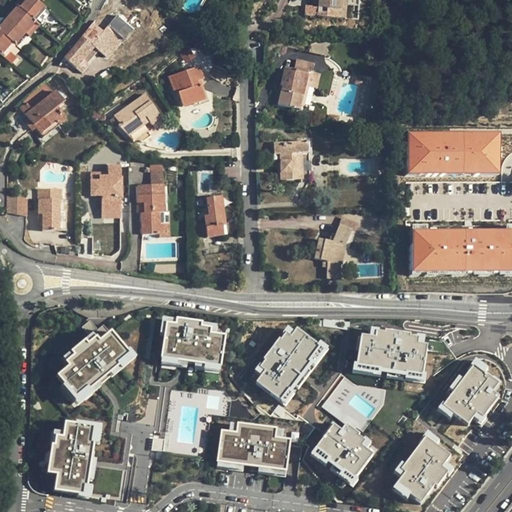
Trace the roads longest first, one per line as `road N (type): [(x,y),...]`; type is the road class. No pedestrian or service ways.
road 1 (tertiary): [(511,313),(247,306)]
road 2 (residential): [(249,45),(247,306)]
road 3 (residential): [(0,225),(29,254),(124,264),(136,253),(133,176)]
road 4 (tertiary): [(11,511),(17,298)]
road 5 (tertiary): [(247,306),(61,284)]
road 6 (residential): [(101,0),(0,118)]
